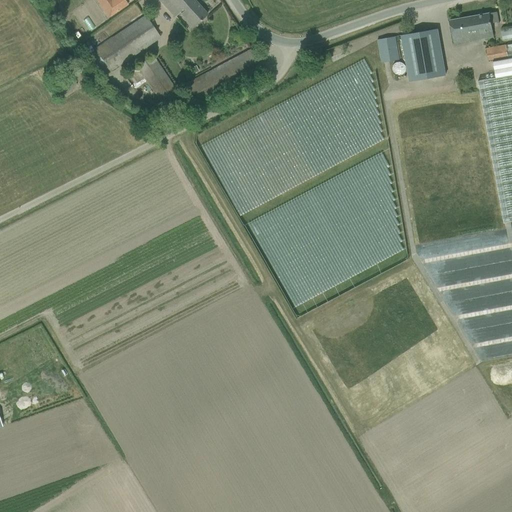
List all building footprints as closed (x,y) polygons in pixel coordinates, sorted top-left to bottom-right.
[(124,0),(111,0),(110,0),(96,0),(108,17),(128,4),(124,0)] [(158,0),(174,17),(179,13),(192,27),(207,14),(194,0),(158,0)] [(450,21),(451,30),(454,44),(469,42),(468,35),(471,35),(473,41),(493,38),(491,31),(492,31),(490,23),(498,22),(497,13),(489,14),(450,21)] [(160,38),(144,15),(94,49),(110,72),(160,38)] [(511,29),(501,31),(502,39),(511,37),(511,29)] [(400,36),(408,82),(445,75),(437,30),(400,36)] [(381,63),(383,63),(399,60),(395,37),(377,40),(381,63)] [(505,46),(486,49),(488,61),(507,57),(505,46)] [(128,74),(129,76),(135,84),(144,78),(170,116),(186,105),(184,102),(189,100),(194,108),(264,71),(253,49),(244,54),(182,87),(186,95),(181,98),(153,57),(128,74)] [(495,78),(479,81),(486,123),(505,223),(511,221),(511,58),(492,62),(495,78)] [(405,70),(405,69),(405,68),(404,66),(404,65),(403,64),(402,64),(402,63),(400,62),(397,62),(395,63),(394,64),(393,65),(392,66),(392,67),(391,68),(391,70),(392,73),(393,73),(393,74),(394,75),(395,75),(396,76),(397,76),(400,76),(401,76),(402,75),(403,75),(404,74),(404,73),(405,70)] [(76,85),(69,75),(55,87),(63,96),(76,85)]
